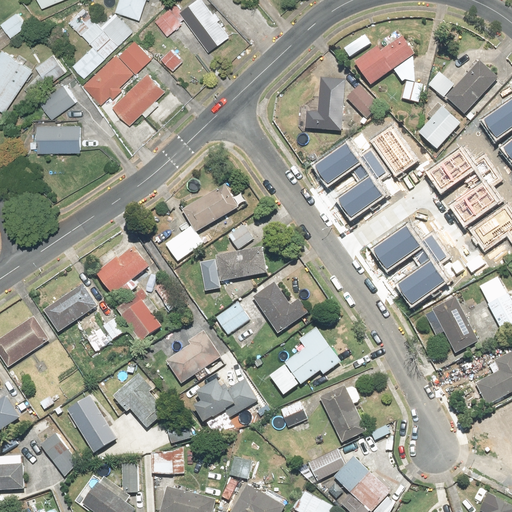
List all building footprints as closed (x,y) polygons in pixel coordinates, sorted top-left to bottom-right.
[(143,19),(149,0),(122,0),(119,11),(143,19)] [(205,0),(199,0),(183,12),(211,52),(232,37),(220,20),(223,18),(218,12),(215,14),(205,0)] [(17,11),(0,24),(11,39),(28,26),(17,11)] [(73,66),(84,79),(119,47),(95,20),(81,33),(94,47),(73,66)] [(380,46),(357,62),(374,86),(418,54),(406,36),(384,51),(380,46)] [(0,107),(8,112),(35,70),(3,49),(0,53),(0,107)] [(171,49),(161,58),(172,71),(183,62),(171,49)] [(55,53),(36,67),(48,85),(67,71),(55,53)] [(137,73),(118,54),(85,86),(103,105),(113,96),(115,99),(125,89),(123,87),(137,73)] [(468,115),(501,78),(481,61),(448,98),(468,115)] [(133,124),(168,91),(150,73),(116,106),(133,124)] [(440,73),(429,85),(443,98),(454,86),(440,73)] [(345,131),(348,79),(322,78),(320,112),(309,111),(307,129),(345,131)] [(423,85),(406,82),(402,99),(420,103),(423,85)] [(64,83),(40,102),(52,118),(77,100),(64,83)] [(362,86),(348,99),(367,120),(381,108),(362,86)] [(511,99),(483,121),(495,137),(511,124),(511,99)] [(461,124),(439,103),(427,115),(431,119),(419,132),(437,149),(461,124)] [(40,125),(40,152),(84,152),(83,124),(40,125)] [(391,129),(374,141),(396,173),(413,161),(391,129)] [(347,143),(314,165),(326,182),(349,167),(355,176),(377,161),(370,151),(358,159),(347,143)] [(465,149),(433,171),(444,188),(468,173),(473,182),(495,167),(488,157),(476,165),(465,149)] [(338,199),(350,217),(383,195),(372,179),(383,171),(377,161),(355,176),(360,183),(338,199)] [(456,205),(469,223),(501,201),(490,185),(502,177),(495,167),(473,182),(479,189),(456,205)] [(198,233),(241,207),(227,185),(185,210),(198,233)] [(511,222),(503,209),(470,231),(482,249),(505,233),(511,242),(511,240),(511,222)] [(227,220),(216,227),(221,236),(233,229),(227,220)] [(245,225),(229,236),(238,249),(254,238),(245,225)] [(192,227),(166,245),(179,263),(204,244),(192,227)] [(409,229),(376,251),(388,269),(411,253),(417,262),(439,247),(432,237),(420,245),(409,229)] [(135,245),(99,273),(115,295),(152,268),(135,245)] [(225,289),(223,281),(269,273),(265,247),(218,256),(219,259),(202,262),(208,292),(225,289)] [(400,285),(412,303),(445,281),(434,265),(445,257),(439,247),(417,262),(422,270),(400,285)] [(511,299),(499,278),(479,289),(503,331),(511,326),(511,299)] [(179,315),(186,310),(165,279),(154,287),(171,312),(175,309),(179,315)] [(277,281),(255,296),(281,333),(310,313),(301,299),(293,304),(277,281)] [(86,284),(46,311),(61,333),(101,306),(86,284)] [(144,290),(117,310),(131,328),(128,330),(136,342),(139,340),(141,343),(162,328),(154,317),(160,312),(144,290)] [(481,341),(458,297),(434,309),(458,353),(481,341)] [(239,302),(217,318),(230,335),(252,319),(239,302)] [(0,354),(10,369),(52,341),(35,316),(0,339),(0,354)] [(117,316),(103,326),(113,340),(127,330),(117,316)] [(344,362),(318,327),(301,340),(307,348),(288,363),(304,385),(324,371),(327,375),(344,362)] [(184,385),(224,357),(205,330),(190,341),(193,344),(168,361),(184,385)] [(274,335),(252,352),(258,361),(280,344),(274,335)] [(502,370),(477,382),(489,406),(511,394),(511,353),(497,361),(502,370)] [(170,411),(137,369),(112,388),(130,412),(135,408),(149,427),(170,411)] [(210,402),(198,410),(210,428),(256,396),(247,383),(232,394),(222,379),(203,392),(210,402)] [(101,380),(91,388),(97,395),(107,388),(101,380)] [(347,385),(322,398),(344,444),(370,431),(347,385)] [(53,394),(41,402),(47,411),(59,402),(53,394)] [(93,397),(72,411),(99,451),(120,436),(93,397)] [(3,399),(0,401),(0,431),(17,419),(3,399)] [(300,402),(281,410),(289,427),(308,419),(300,402)] [(511,408),(511,407),(489,418),(511,463),(511,408)] [(44,415),(28,426),(64,478),(80,466),(44,415)] [(187,423),(167,429),(172,444),(192,438),(187,423)] [(14,435),(0,443),(0,446),(4,453),(19,445),(14,435)] [(181,454),(151,453),(151,475),(181,476),(181,454)] [(355,457),(336,477),(373,511),(374,511),(393,492),(355,457)] [(253,463),(234,458),(229,477),(249,482),(253,463)] [(0,490),(27,489),(26,464),(0,465),(0,490)] [(142,464),(122,464),(122,495),(142,495),(142,464)] [(99,484),(85,505),(94,511),(135,511),(137,510),(99,484)] [(284,511),(288,506),(250,485),(235,511),(284,511)] [(215,511),(219,500),(170,487),(163,511),(215,511)] [(330,511),(334,506),(307,490),(296,511),(298,511),(330,511)] [(483,511),(485,511),(511,511),(511,503),(492,494),(483,511)] [(391,511),(397,506),(389,497),(374,511),(391,511)]
